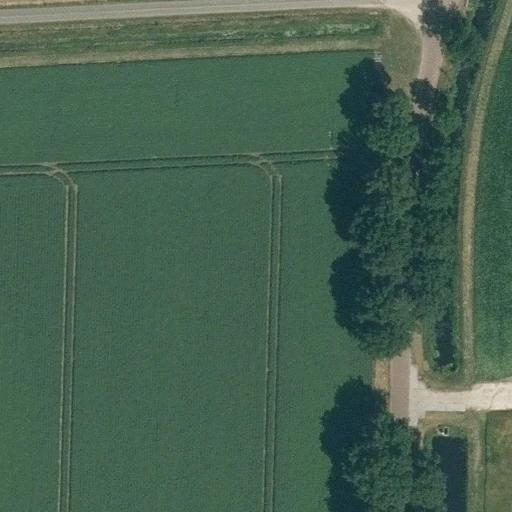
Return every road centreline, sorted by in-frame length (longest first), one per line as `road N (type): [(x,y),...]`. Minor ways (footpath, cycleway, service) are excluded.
road 1 (unclassified): [(395,511),(403,208),(447,0)]
road 2 (unclassified): [(0,16),(447,0)]
